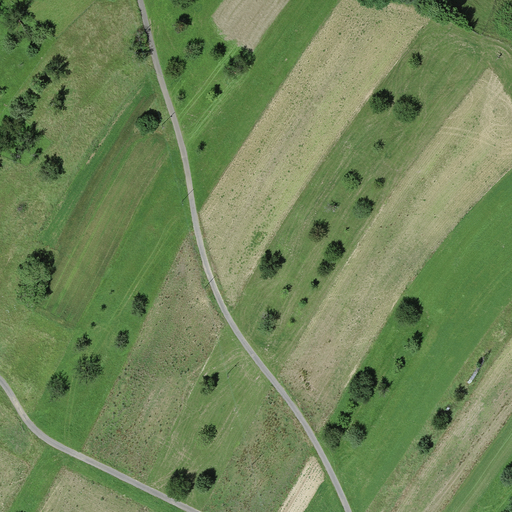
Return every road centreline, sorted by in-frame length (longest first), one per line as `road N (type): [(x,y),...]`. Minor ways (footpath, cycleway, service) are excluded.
road 1 (track): [(140,0),(210,278),(241,338),(315,441),(348,511)]
road 2 (track): [(0,381),(46,439),(195,511)]
